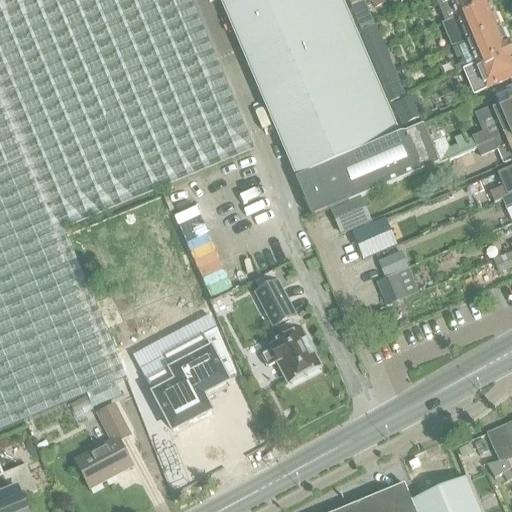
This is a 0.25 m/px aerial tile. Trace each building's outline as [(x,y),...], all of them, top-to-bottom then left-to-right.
[(0,0),(0,433),(88,397),(93,410),(122,398),(117,385),(127,381),(64,233),(255,153),(190,0),(0,0)] [(218,0),(295,183),(400,137),(341,0),(218,0)] [(383,0),(373,0),(368,3),(373,11),(386,4),(383,0)] [(439,0),(436,2),(446,25),(490,7),(487,0),(439,0)] [(365,3),(351,9),(361,32),(375,26),(365,3)] [(443,27),(452,50),(500,30),(490,7),(446,25),(443,27)] [(376,26),(360,33),(370,57),(386,50),(376,26)] [(461,75),(463,73),(511,53),(507,43),(506,44),(500,30),(452,50),(457,62),(463,60),(466,67),(459,70),(461,75)] [(386,50),(370,57),(380,80),(396,74),(386,50)] [(511,54),(511,53),(463,73),(473,97),(511,80),(511,54)] [(396,74),(380,80),(390,104),(406,98),(396,74)] [(416,97),(391,107),(400,128),(420,120),(425,118),(416,97)] [(474,138),(472,139),(476,148),(477,150),(483,147),(511,135),(511,105),(499,112),(495,113),(493,109),(477,116),(485,134),(474,139),(474,138)] [(435,122),(425,127),(432,144),(443,139),(445,137),(446,135),(446,132),(445,130),(442,128),(441,128),(437,128),(435,122)] [(425,127),(301,181),(316,217),(441,163),(432,144),(425,127)] [(511,135),(483,147),(477,150),(481,159),(487,157),(497,152),(503,166),(504,167),(511,163),(511,135)] [(495,207),(502,204),(511,199),(511,187),(491,197),(495,207)] [(511,199),(502,204),(507,215),(509,214),(511,220),(511,199)] [(329,213),(339,237),(371,224),(361,200),(329,213)] [(364,262),(397,247),(385,220),(352,234),(364,262)] [(378,266),(385,282),(395,278),(409,272),(402,255),(378,266)] [(511,255),(493,263),(498,275),(511,269),(511,255)] [(385,282),(377,286),(387,308),(405,301),(395,278),(385,282)] [(317,370),(318,369),(293,321),(296,319),(278,285),(256,296),(274,331),(277,329),(284,342),(269,350),(270,353),(261,358),(267,370),(277,365),(287,385),(289,384),(290,387),(303,380),(302,378),(305,376),(306,378),(318,372),(317,370)] [(170,371),(146,383),(173,434),(211,414),(202,398),(228,385),(226,381),(236,376),(217,331),(163,359),(170,371)] [(89,492),(132,469),(118,444),(129,438),(113,408),(97,417),(111,444),(74,464),(89,492)] [(511,463),(511,424),(486,435),(500,466),(507,465),(511,463)] [(483,441),(474,445),(480,457),(489,454),(483,441)] [(471,445),(458,451),(463,460),(475,454),(471,445)] [(511,474),(507,465),(500,466),(487,470),(494,482),(503,477),(507,485),(511,482),(511,474)] [(0,499),(0,511),(24,511),(22,504),(23,504),(22,500),(37,494),(26,467),(3,477),(0,470),(0,479),(3,478),(10,495),(0,499)] [(478,511),(466,481),(412,504),(415,511),(478,511)] [(342,511),(415,511),(412,504),(405,486),(342,511)]
